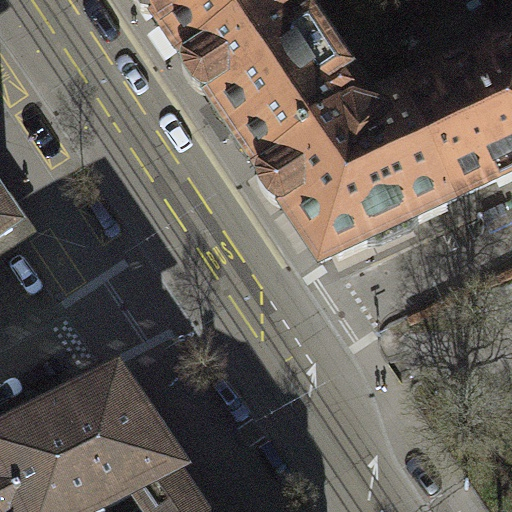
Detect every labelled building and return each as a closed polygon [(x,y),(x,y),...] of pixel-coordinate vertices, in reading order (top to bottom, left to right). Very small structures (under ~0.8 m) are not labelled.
[(146,0),(182,55),(264,0),(146,0)] [(264,0),(182,55),(257,165),(360,96),(295,0),(264,0)] [(511,42),(403,93),(453,199),(511,171),(511,42)] [(369,110),(360,96),(257,165),(320,262),(453,199),(403,93),(369,110)] [(0,216),(0,240),(11,232),(0,216)] [(141,511),(199,511),(197,509),(115,384),(54,416),(0,444),(0,478),(17,511),(100,511),(131,497),(141,511)] [(0,511),(17,511),(0,478),(0,511)]
